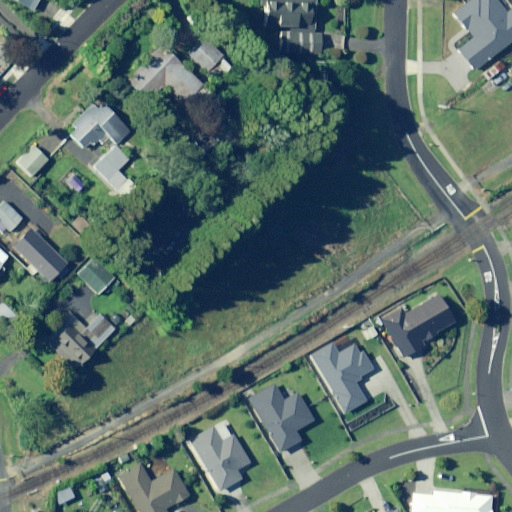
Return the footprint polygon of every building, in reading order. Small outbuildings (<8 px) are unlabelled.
[(36,0),(9,0),(30,11),(36,0)] [(311,35),(312,0),(304,0),(251,0),(250,28),(278,29),(277,53),(319,55),(320,35),(311,35)] [(196,32),(179,49),(198,67),(215,50),(196,32)] [(188,114),(207,96),(162,47),(125,82),(144,103),(162,85),(188,114)] [(326,62),(307,62),(307,90),(326,90),(326,62)] [(87,143),(90,147),(95,141),(99,145),(105,138),(111,143),(125,128),(100,104),(93,111),(87,106),(69,124),(73,128),(66,135),(81,149),(87,143)] [(118,195),(134,179),(120,165),(127,158),(114,145),(91,168),(118,195)] [(45,161),(30,147),(14,163),(28,178),(45,161)] [(18,220),(2,203),(0,204),(0,225),(6,232),(18,220)] [(64,265),(28,229),(9,248),(45,284),(64,265)] [(112,277),(91,256),(73,274),(95,295),(112,277)] [(450,323),(435,297),(401,316),(398,310),(376,322),(398,360),(415,351),(413,348),(427,341),(425,338),(450,323)] [(14,315),(0,304),(0,327),(2,330),(14,315)] [(82,328),(67,313),(53,327),(83,358),(112,330),(96,314),(82,328)] [(369,370),(354,343),(334,354),(328,344),(306,356),(340,414),(362,401),(351,381),(369,370)] [(279,402),(270,386),(244,401),(275,454),(296,441),(291,432),(309,422),(293,394),(279,402)] [(228,437),(220,423),(187,442),(216,492),(237,480),(232,471),(246,463),(231,436),(228,437)] [(136,465),(115,478),(134,511),(162,511),(161,510),(185,496),(169,470),(147,483),(136,465)] [(106,487),(99,474),(90,479),(96,492),(106,487)] [(430,491),(429,495),(410,494),(408,511),(487,511),(489,497),(430,491)]
